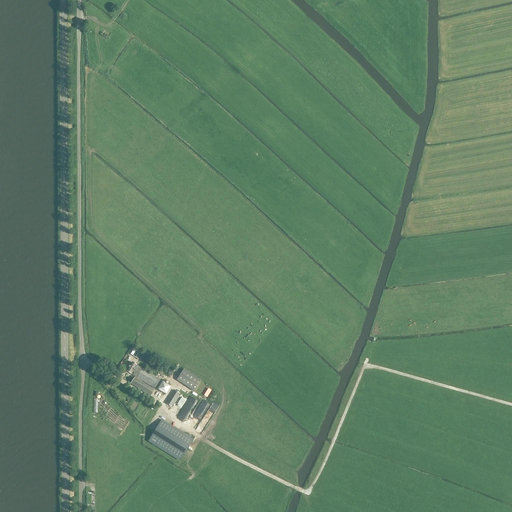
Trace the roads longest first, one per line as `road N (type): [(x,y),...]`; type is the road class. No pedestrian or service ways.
road 1 (track): [(511,405),(363,364),(304,491),(206,443),(120,377),(82,360)]
road 2 (tertiary): [(63,0),(66,511)]
road 3 (unclassified): [(78,0),(81,511)]
